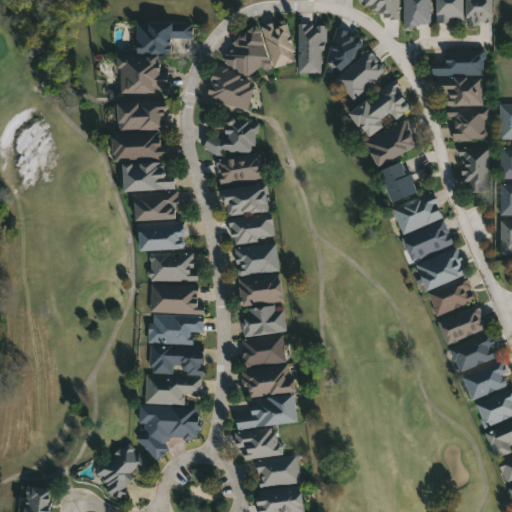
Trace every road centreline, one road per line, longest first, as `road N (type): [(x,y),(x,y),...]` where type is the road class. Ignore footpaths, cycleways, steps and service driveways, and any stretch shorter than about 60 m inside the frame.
road 1 (residential): [(214,457),(227,339),(220,269),(185,121),(198,63),(240,15),(276,5),(335,8),(402,56),(511,331)]
road 2 (residential): [(238,511),(235,472),(202,454),(168,471),(159,494),(163,511)]
